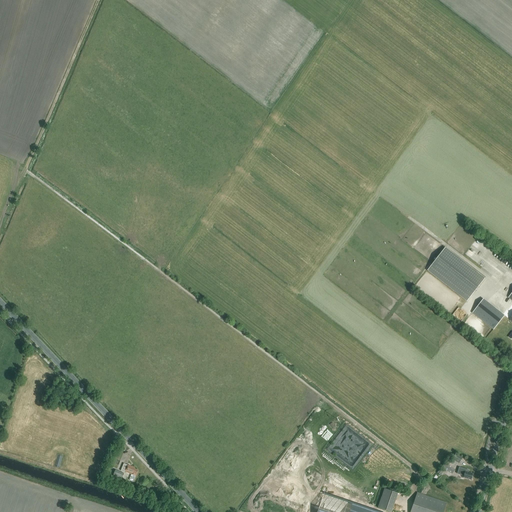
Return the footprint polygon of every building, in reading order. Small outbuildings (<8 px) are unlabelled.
[(484,278),(445,247),(427,270),(466,301),(484,278)] [(504,315),(483,298),(472,313),(493,330),(504,315)] [(452,458),(459,463),(463,458),(455,453),(452,458)] [(445,462),(442,466),(452,474),(455,469),(445,462)] [(127,465),(124,463),(121,471),(124,472),(125,472),(131,474),(130,476),(130,478),(129,479),(129,480),(130,480),(130,481),(131,481),(132,481),(133,480),(135,476),(136,476),(138,470),(134,469),(135,468),(128,465),(127,465)] [(457,474),(460,474),(464,475),(463,477),(471,480),(471,479),(472,479),(472,477),(472,476),(472,474),(468,472),(469,470),(465,469),(459,467),(457,474)] [(121,482),(122,478),(124,474),(116,470),(112,478),(121,482)] [(391,511),(398,493),(384,488),(378,507),(391,511)] [(443,511),(447,503),(417,492),(410,511),(443,511)] [(378,511),(324,494),(317,511),(378,511)]
